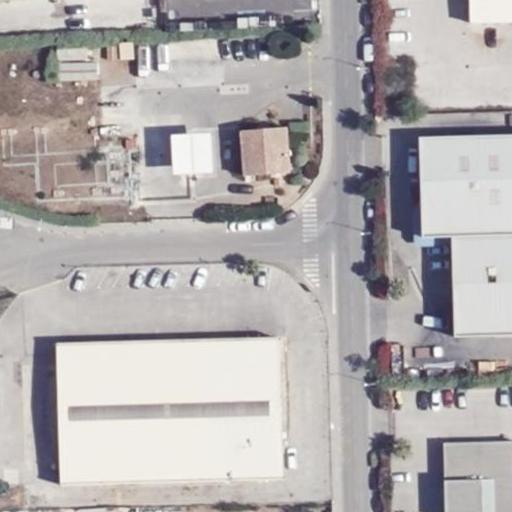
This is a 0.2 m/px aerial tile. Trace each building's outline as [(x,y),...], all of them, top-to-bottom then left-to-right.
[(511,0),(470,0),(471,24),(511,22),(511,0)] [(59,81),(98,80),(98,63),(58,63),(59,81)] [(241,131),(245,177),(291,173),(288,127),(241,131)] [(172,134),(175,175),(215,172),(213,132),(172,134)] [(453,237),(454,277),(511,275),(511,134),(420,137),(423,238),(453,237)] [(511,275),(454,277),(456,337),(511,335),(511,275)] [(280,340),(58,345),(61,483),(284,477),(280,340)] [(511,511),(511,441),(445,444),(445,511),(511,511)]
